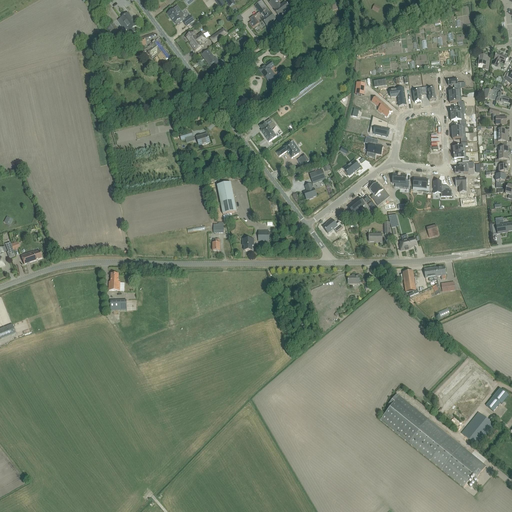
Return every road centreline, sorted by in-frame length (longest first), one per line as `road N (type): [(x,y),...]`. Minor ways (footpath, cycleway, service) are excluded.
road 1 (tertiary): [(0,289),(49,270),(104,263),(327,262)]
road 2 (unclassified): [(305,224),(138,0)]
road 3 (tertiary): [(327,262),(511,248)]
road 4 (track): [(201,86),(315,0)]
